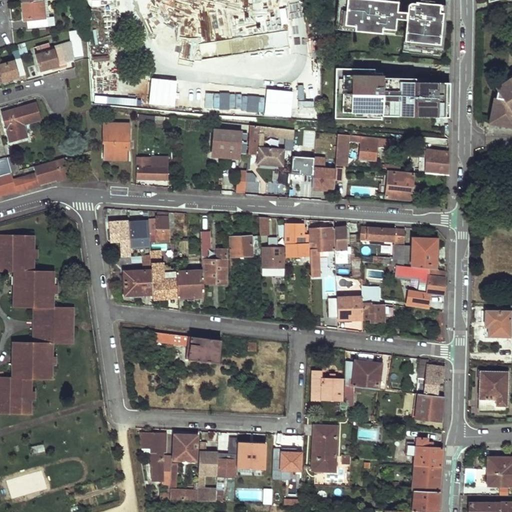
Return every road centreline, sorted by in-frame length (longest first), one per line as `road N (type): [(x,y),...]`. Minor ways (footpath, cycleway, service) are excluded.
road 1 (residential): [(461,219),(84,195)]
road 2 (residential): [(104,313),(121,414),(282,424),(293,416),(298,335)]
road 3 (residential): [(464,0),(461,219)]
road 4 (residential): [(104,313),(298,335)]
road 5 (residential): [(298,335),(458,353)]
road 6 (residential): [(461,219),(458,353)]
